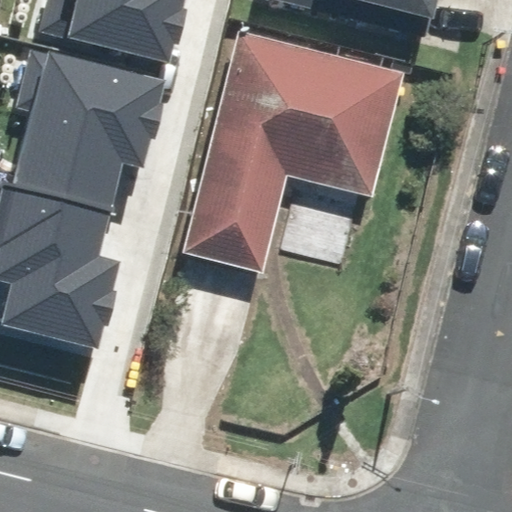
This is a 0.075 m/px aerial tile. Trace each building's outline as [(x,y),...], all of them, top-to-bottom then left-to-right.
[(46,0),(41,21),(163,52),(175,0),(46,0)] [(320,0),(425,25),(431,0),(320,0)] [(250,275),(277,176),(364,199),(395,84),(308,61),(308,60),(230,38),(172,254),(250,275)] [(20,90),(0,167),(0,175),(102,202),(114,153),(137,158),(158,76),(18,41),(6,86),(20,90)] [(0,175),(0,315),(90,339),(113,250),(91,245),(102,202),(0,175)] [(356,210),(285,204),(280,258),(351,265),(356,210)]
